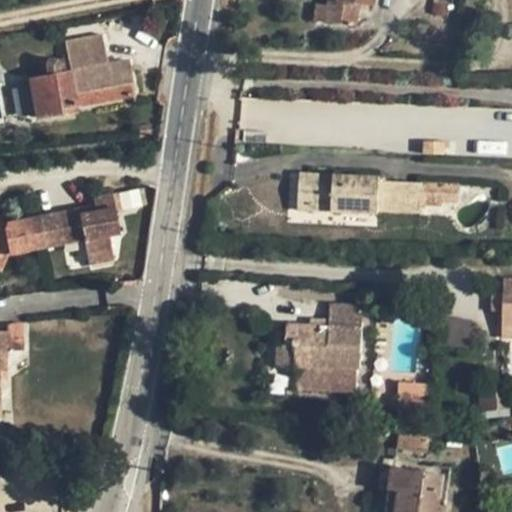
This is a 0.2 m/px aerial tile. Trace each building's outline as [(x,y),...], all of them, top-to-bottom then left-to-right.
[(374,0),(327,0),(326,5),(324,23),(356,27),(360,10),(365,11),(366,6),(373,7),(374,0)] [(326,5),(317,4),(314,22),(324,23),(326,5)] [(446,5),(433,4),(431,15),(445,17),(446,5)] [(29,79),(36,119),(64,114),(63,109),(77,107),(135,95),(128,59),(108,63),(103,34),(65,42),(70,70),(60,73),(58,61),(56,60),(55,58),(52,58),(49,59),(47,61),(45,62),(45,64),(46,66),(47,75),(29,79)] [(443,142),(424,142),(424,155),(443,155),(443,142)] [(420,214),(420,205),(421,184),(378,182),(379,177),(301,174),(299,210),(376,214),(376,213),(420,214)] [(457,204),(458,185),(421,184),(420,205),(440,206),(440,203),(457,204)] [(139,189),(118,194),(122,210),(143,206),(139,189)] [(40,216),(46,248),(84,240),(87,255),(112,250),(109,235),(121,233),(113,193),(93,197),(95,211),(80,214),(79,209),(40,216)] [(0,256),(8,255),(46,248),(40,216),(5,223),(4,228),(0,226),(0,256)] [(112,250),(87,255),(89,265),(114,260),(112,250)] [(511,281),(506,281),(505,294),(504,312),(503,325),(511,325),(511,281)] [(504,312),(505,294),(492,294),(492,311),(504,312)] [(330,305),(329,320),(328,326),(310,326),(287,325),(286,340),(298,340),(296,368),(295,389),(357,392),(358,370),(360,370),(363,306),(330,305)] [(465,349),(469,321),(446,319),(443,346),(465,349)] [(6,325),(6,333),(7,350),(24,349),(23,324),(6,325)] [(511,325),(503,325),(503,338),(511,338),(511,325)] [(0,405),(1,405),(0,380),(8,379),(7,350),(6,333),(0,332),(0,405)] [(298,340),(286,340),(278,340),(277,367),(296,368),(298,340)] [(398,383),(398,401),(428,401),(428,385),(398,383)] [(485,393),(478,394),(479,411),(485,411),(486,411),(485,393)] [(510,393),(485,393),(486,411),(511,409),(510,393)] [(398,424),(427,425),(428,401),(398,401),(398,424)] [(486,411),(485,411),(485,418),(511,417),(511,409),(486,411)] [(479,411),(476,412),(476,420),(485,420),(485,418),(485,411),(479,411)] [(497,424),(485,430),(491,443),(502,437),(497,424)] [(428,450),(430,434),(399,432),(397,446),(428,450)] [(442,475),(393,468),(390,491),(399,492),(396,511),(436,511),(438,505),(442,475)] [(396,511),(399,492),(390,491),(387,511),(396,511)]
